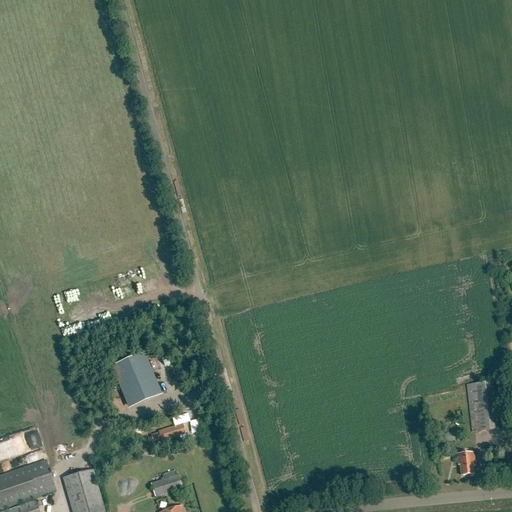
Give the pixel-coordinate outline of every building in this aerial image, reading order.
[(108,296),(87,299),(88,309),(109,307),(108,296)] [(114,366),(131,409),(165,396),(148,353),(114,366)] [(467,385),(472,433),(499,430),(493,382),(467,385)] [(163,441),(188,436),(185,424),(160,430),(163,441)] [(15,456),(46,446),(41,431),(10,441),(15,456)] [(473,467),(475,467),(473,452),(456,454),(458,466),(459,466),(461,476),(474,474),(473,467)] [(0,476),(0,510),(57,491),(46,460),(0,476)] [(105,511),(94,470),(64,479),(73,511),(105,511)] [(151,484),(156,498),(183,489),(178,475),(151,484)] [(2,511),(40,511),(37,501),(2,511)]
